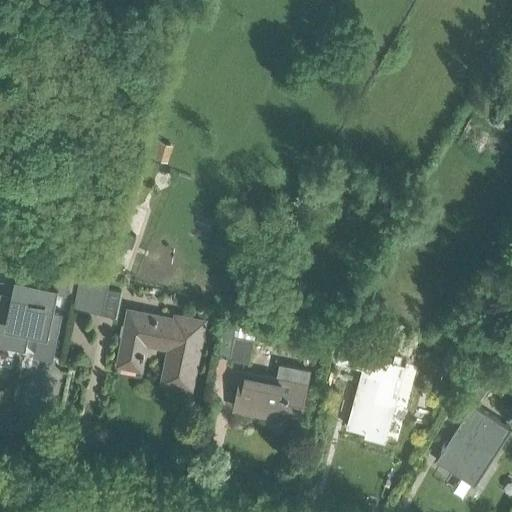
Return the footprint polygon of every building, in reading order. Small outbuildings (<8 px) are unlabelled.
[(124,231),(120,243),(130,247),(134,234),(124,231)] [(53,310),(57,291),(67,293),(71,275),(10,262),(6,280),(19,283),(15,300),(0,296),(0,338),(26,345),(30,328),(39,330),(34,355),(53,359),(63,312),(53,310)] [(106,288),(101,311),(115,314),(120,291),(106,288)] [(165,361),(161,380),(187,385),(201,320),(173,315),(172,321),(130,312),(120,362),(139,366),(145,338),(177,345),(173,363),(165,361)] [(249,361),(253,337),(233,334),(235,321),(223,318),(216,355),(249,361)] [(351,400),(344,426),(366,431),(365,434),(384,439),(395,395),(389,393),(398,355),(393,353),(391,362),(365,355),(367,346),(351,341),(346,362),(360,366),(351,400)] [(306,369),(279,364),(276,377),(240,370),(233,406),(297,419),(306,369)] [(463,388),(459,394),(469,401),(473,394),(480,399),(487,388),(463,372),(456,384),(463,388)] [(471,402),(435,457),(450,467),(475,483),(480,475),(511,427),(471,402)]
